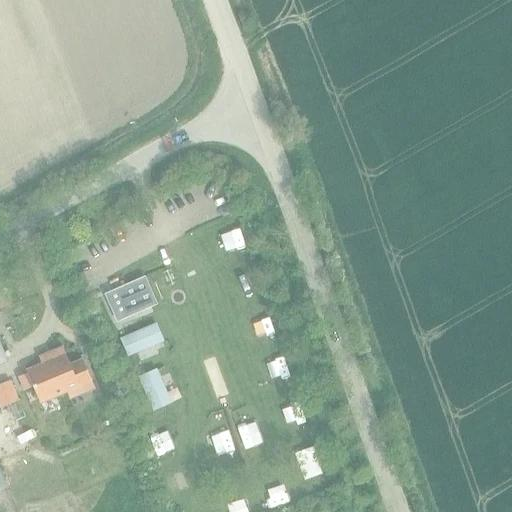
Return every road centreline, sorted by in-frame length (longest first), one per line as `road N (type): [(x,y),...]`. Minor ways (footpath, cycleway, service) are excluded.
road 1 (unclassified): [(403,511),(249,100)]
road 2 (unclassified): [(0,238),(249,100)]
